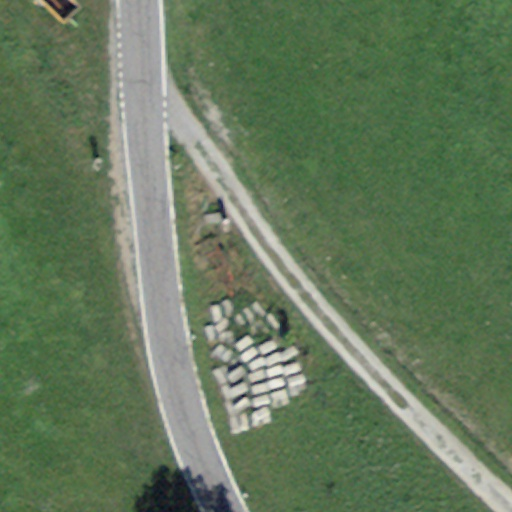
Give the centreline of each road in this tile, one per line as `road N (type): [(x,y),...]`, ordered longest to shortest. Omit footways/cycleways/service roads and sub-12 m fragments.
road 1 (track): [(144,74),(373,373),(511,498)]
road 2 (tertiary): [(136,0),(168,310),(189,430),(231,511)]
